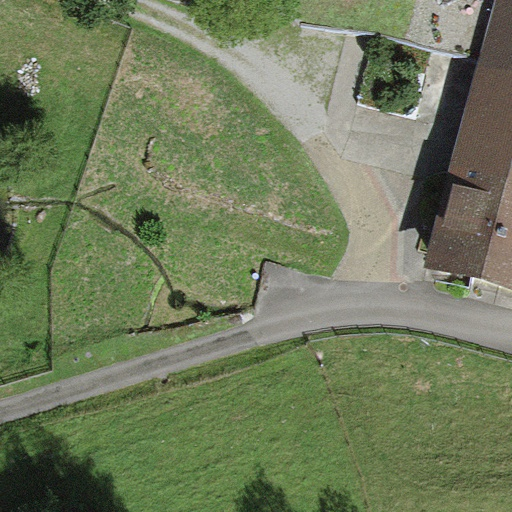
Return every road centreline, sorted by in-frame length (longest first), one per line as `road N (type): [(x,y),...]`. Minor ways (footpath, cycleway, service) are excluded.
road 1 (residential): [(0,406),(365,300),(511,322)]
road 2 (track): [(365,300),(366,205),(264,54),(128,0)]
